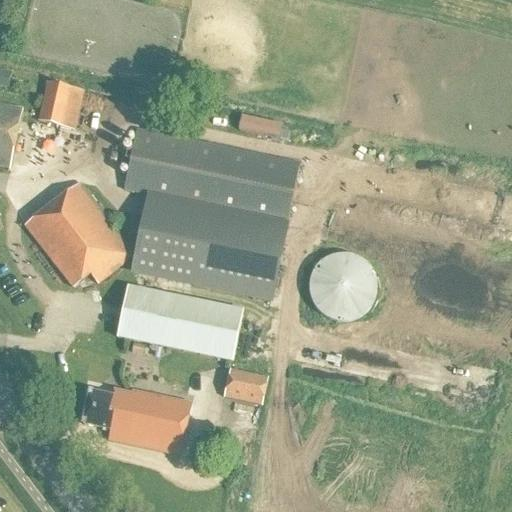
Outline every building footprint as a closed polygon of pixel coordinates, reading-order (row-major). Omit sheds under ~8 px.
[(0,89),(8,91),(11,76),(0,73),(0,89)] [(47,87),(38,127),(75,136),(84,97),(47,87)] [(0,170),(11,173),(24,114),(0,108),(0,170)] [(137,135),(124,195),(288,230),(300,170),(137,135)] [(96,287),(133,259),(78,187),(23,228),(71,291),(89,278),(96,287)] [(133,274),(272,302),(286,231),(148,202),(133,274)] [(363,266),(358,263),(352,261),(347,260),(341,260),(335,260),(330,262),(325,265),(320,269),(316,273),(313,278),(311,283),(309,289),(309,294),(309,300),(311,306),(313,311),(317,316),(321,320),(326,323),(331,326),(336,327),(342,328),(348,328),(354,326),(359,324),(364,321),(368,317),(372,312),(374,307),(376,302),(377,296),(377,290),(376,285),(374,279),(371,274),(367,270),(363,266)] [(231,364),(242,312),(127,289),(117,341),(231,364)] [(229,379),(224,400),(262,408),(268,381),(230,373),(229,379)] [(113,401),(89,396),(82,428),(110,434),(108,445),(179,459),(191,407),(133,395),(132,399),(115,394),(113,401)]
